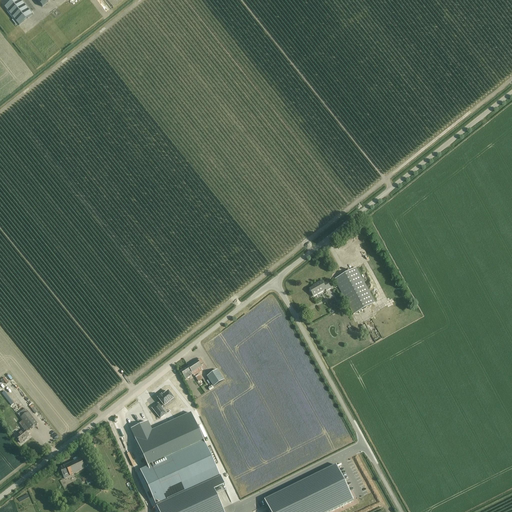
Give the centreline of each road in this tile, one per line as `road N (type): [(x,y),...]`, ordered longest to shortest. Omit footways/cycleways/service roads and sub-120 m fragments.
road 1 (unclassified): [(0,498),(274,281)]
road 2 (unclassified): [(274,281),(511,92)]
road 3 (unclassified): [(398,511),(274,281)]
